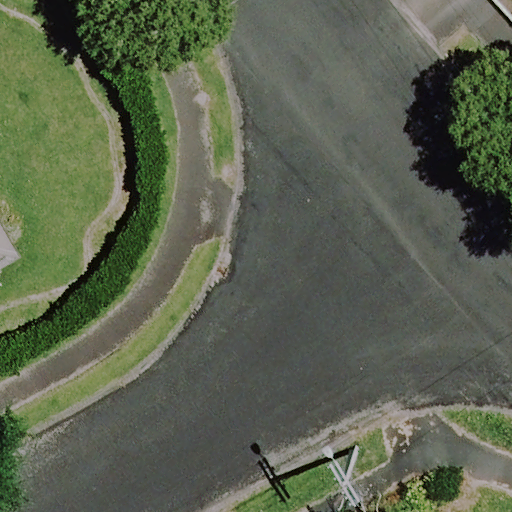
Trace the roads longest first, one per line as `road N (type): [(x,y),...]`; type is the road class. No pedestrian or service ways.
road 1 (residential): [(11,511),(476,242)]
road 2 (residential): [(286,0),(476,242)]
